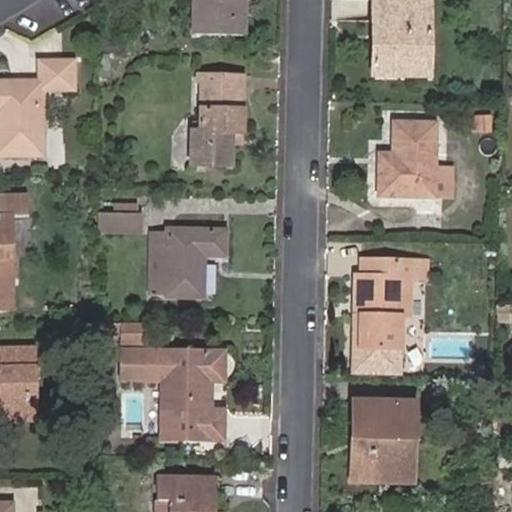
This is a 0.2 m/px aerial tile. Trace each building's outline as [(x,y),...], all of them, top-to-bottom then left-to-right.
[(191,0),(191,36),(243,37),(244,0),(191,0)] [(418,35),(428,35),(428,1),(381,0),(371,0),(371,76),(417,76),(418,35)] [(428,76),(428,35),(418,35),(417,76),(428,76)] [(73,91),(72,61),(39,62),(39,82),(0,83),(0,156),(40,156),(40,92),(73,91)] [(231,134),(239,134),(242,79),(200,77),(199,121),(198,133),(191,133),(189,166),(230,167),(231,146),(231,134)] [(433,198),(434,169),(435,124),(393,123),(392,154),(392,167),(378,166),(377,197),(403,197),(403,186),(412,187),(412,198),(433,198)] [(239,146),(239,134),(231,134),(231,146),(239,146)] [(392,167),(392,154),(378,153),(378,166),(392,167)] [(450,169),(434,169),(433,198),(449,198),(450,169)] [(403,197),(412,198),(412,187),(403,186),(403,197)] [(24,217),(24,198),(0,198),(0,308),(11,308),(11,216),(24,217)] [(96,217),(96,234),(137,234),(137,218),(96,217)] [(150,235),(148,297),(201,299),(202,258),(224,258),(225,231),(166,230),(165,236),(150,235)] [(388,279),(388,262),(360,261),(360,278),(388,279)] [(364,318),(363,349),(399,350),(402,279),(425,279),(425,263),(388,262),(388,279),(360,278),(354,278),(353,311),(357,311),(368,312),(367,318),(364,318)] [(356,349),(363,349),(364,318),(367,318),(368,312),(357,311),(356,349)] [(0,412),(32,413),(32,350),(0,350),(0,412)] [(208,411),(209,380),(222,380),(223,352),(164,351),(123,350),(122,377),(163,378),(162,437),(221,439),(222,411),(208,411)] [(362,470),(411,470),(413,404),(352,403),(350,436),(363,436),(362,470)] [(410,484),(411,470),(362,470),(363,436),(350,436),(350,483),(410,484)] [(211,511),(211,501),(212,480),(156,480),(157,502),(168,502),(168,511),(211,511)] [(168,511),(168,502),(157,502),(156,511),(168,511)]
